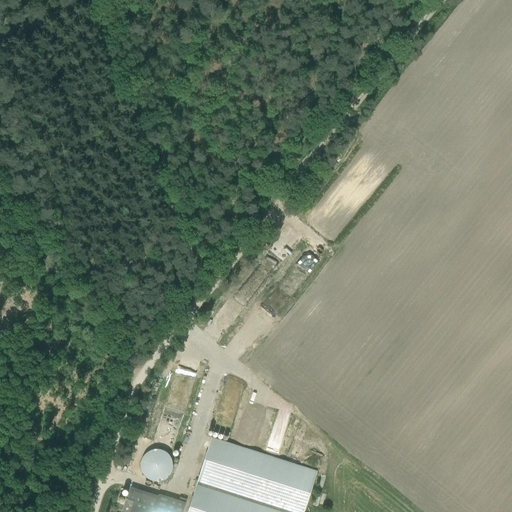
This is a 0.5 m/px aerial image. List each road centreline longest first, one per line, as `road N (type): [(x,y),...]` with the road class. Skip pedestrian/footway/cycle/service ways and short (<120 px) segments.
road 1 (track): [(437,0),(205,284)]
road 2 (track): [(205,284),(94,0)]
road 3 (track): [(205,284),(142,362),(95,511)]
road 4 (track): [(0,187),(142,362)]
